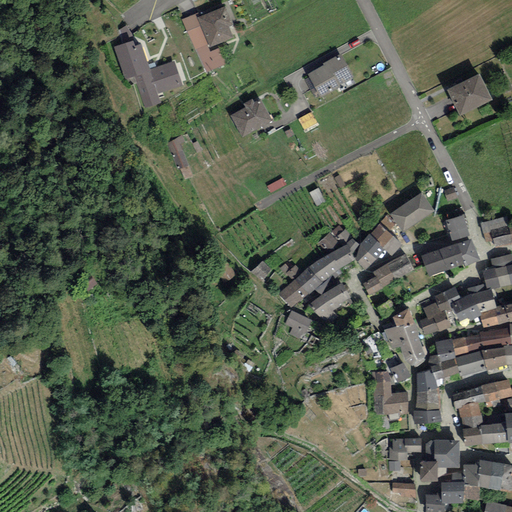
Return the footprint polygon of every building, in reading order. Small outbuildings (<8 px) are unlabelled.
[(228,14),(224,5),(198,16),(196,13),(180,20),(204,74),(228,64),(220,46),(211,50),(209,46),(233,36),(228,25),(235,21),(231,12),(228,14)] [(133,38),(113,45),(125,78),(133,76),(144,108),(161,102),(157,92),(182,84),(174,60),(150,68),(140,41),(135,43),(133,38)] [(354,75),(341,52),(322,62),(323,64),(307,73),(320,96),(340,86),(339,84),(354,75)] [(479,71),(447,86),(460,113),(492,98),(479,71)] [(244,105),(231,113),(244,136),(271,121),(259,101),(255,103),(252,97),(242,102),(244,105)] [(182,135),(166,141),(177,169),(188,164),(180,144),(185,142),(182,135)] [(271,193),(287,187),(285,181),(269,186),(271,193)] [(454,186),(444,190),(448,202),(458,199),(454,186)] [(432,208),(420,191),(389,213),(402,230),(432,208)] [(470,233),(463,212),(445,218),(452,239),(470,233)] [(507,216),(480,222),(485,241),(489,240),(490,247),(495,246),(495,247),(511,242),(511,222),(509,223),(507,216)] [(380,223),(370,234),(385,248),(392,254),(402,243),(380,223)] [(343,230),(339,225),(317,243),(327,253),(347,242),(352,251),(359,244),(345,229),(343,230)] [(376,257),(385,248),(370,234),(361,243),(376,257)] [(457,241),(465,261),(465,263),(482,256),(475,237),(457,241)] [(465,261),(457,241),(421,254),(428,274),(465,261)] [(352,251),(347,242),(327,253),(308,266),(321,280),(355,258),(352,251)] [(365,267),(376,257),(361,243),(359,244),(352,251),(355,258),(365,267)] [(395,279),(414,269),(405,252),(386,262),(395,279)] [(511,282),(511,254),(492,259),(493,265),(489,266),(494,287),(511,282)] [(272,269),(262,260),(251,272),(261,281),(272,269)] [(376,274),(383,286),(395,279),(386,262),(372,270),(375,275),(376,274)] [(321,280),(308,266),(278,293),(291,307),(321,280)] [(96,282),(88,274),(79,282),(87,290),(96,282)] [(369,294),(383,286),(376,274),(375,275),(363,282),(369,294)] [(351,295),(342,280),(310,301),(323,321),(353,302),(349,296),(351,295)] [(454,285),(433,295),(436,301),(441,311),(445,309),(453,306),(451,301),(460,297),(454,285)] [(496,306),(492,288),(471,292),(480,310),(494,307),(496,306)] [(480,313),(480,310),(471,292),(460,297),(451,301),(453,306),(459,319),(467,315),(469,318),(480,313)] [(441,311),(436,301),(423,307),(427,316),(421,319),(425,334),(439,330),(451,325),(445,309),(441,311)] [(494,307),(498,323),(508,320),(509,320),(504,303),(503,303),(496,306),(494,307)] [(414,321),(408,306),(392,314),(396,324),(383,329),(392,348),(399,345),(419,336),(416,320),(414,321)] [(498,323),(494,307),(480,310),(480,313),(484,326),(498,323)] [(311,318),(291,310),(285,323),(292,326),(289,334),(302,340),(311,318)] [(509,328),(479,331),(483,348),(504,345),(511,344),(509,328)] [(483,348),(479,331),(451,337),(456,356),(483,348)] [(419,336),(399,345),(404,358),(416,365),(426,357),(419,336)] [(451,337),(434,341),(437,353),(439,360),(456,356),(451,337)] [(507,363),(504,345),(483,348),(486,367),(507,363)] [(483,348),(456,356),(459,371),(460,375),(486,367),(483,348)] [(459,371),(456,356),(439,360),(437,353),(429,355),(427,364),(429,368),(432,367),(436,379),(437,379),(459,371)] [(411,375),(403,361),(390,368),(397,382),(411,375)] [(436,379),(432,367),(429,368),(416,372),(416,390),(439,386),(438,383),(437,379),(436,379)] [(374,371),(374,382),(390,381),(388,369),(374,371)] [(511,392),(509,378),(496,381),(499,398),(511,394),(511,392)] [(494,380),(481,384),(486,400),(488,409),(501,405),(498,397),(494,380)] [(374,382),(373,382),(375,413),(408,411),(407,390),(391,391),(390,381),(374,382)] [(486,400),(481,384),(452,392),(455,407),(478,402),(486,400)] [(415,401),(439,401),(439,386),(416,390),(415,401)] [(481,412),(478,402),(455,407),(459,417),(481,412)] [(441,420),(440,408),(415,409),(413,409),(414,422),(441,420)] [(481,412),(459,417),(461,427),(464,445),(482,442),(481,423),(484,423),(481,412)] [(508,440),(506,421),(484,423),(481,423),(482,442),(508,440)] [(421,450),(421,437),(392,437),(392,446),(388,446),(389,460),(407,460),(407,451),(421,450)] [(459,438),(434,438),(434,459),(437,459),(437,465),(459,465),(459,438)] [(511,480),(511,463),(480,457),(479,460),(477,471),(480,472),(478,484),(480,484),(510,490),(511,480)] [(434,459),(419,459),(420,479),(437,479),(437,465),(437,459),(434,459)] [(477,471),(479,460),(475,460),(475,462),(463,462),(463,471),(463,498),(479,499),(480,484),(478,484),(480,472),(477,471)] [(463,498),(463,471),(452,471),(452,479),(441,479),(441,491),(441,501),(445,501),(463,501),(463,498)] [(415,482),(392,482),(392,492),(401,492),(401,496),(415,497),(415,482)] [(441,491),(425,492),(426,511),(430,511),(443,511),(445,501),(441,501),(441,491)] [(511,511),(511,505),(487,500),(484,511),(511,511)]
